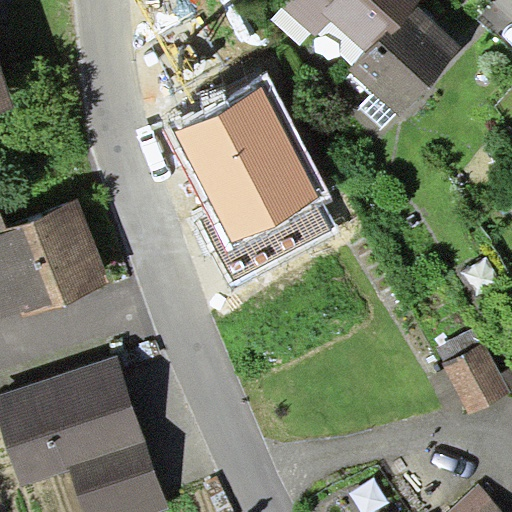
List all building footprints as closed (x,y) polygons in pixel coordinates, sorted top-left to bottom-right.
[(421,0),(282,0),(278,5),(315,37),(330,20),(367,53),(387,30),(391,34),(421,0)] [(480,30),(446,0),(421,0),(391,34),(387,30),(367,53),(351,70),(374,91),(396,110),(402,116),(480,30)] [(0,108),(13,104),(0,65),(0,108)] [(262,88),(176,133),(217,212),(232,241),(312,200),(318,197),(262,88)] [(383,126),(396,110),(374,91),(361,107),(383,126)] [(9,231),(0,234),(0,320),(22,312),(24,317),(112,283),(80,199),(7,227),(9,231)] [(330,235),(312,200),(232,241),(217,212),(197,222),(230,285),(330,235)] [(0,234),(9,231),(7,227),(0,206),(0,234)] [(437,348),(446,363),(484,343),(475,327),(437,348)] [(446,363),(443,364),(471,415),(510,392),(484,343),(446,363)] [(118,356),(0,394),(0,422),(21,486),(71,470),(70,466),(146,440),(118,356)] [(70,466),(71,470),(85,511),(163,511),(170,510),(146,440),(70,466)] [(449,511),(503,511),(479,484),(449,511)]
